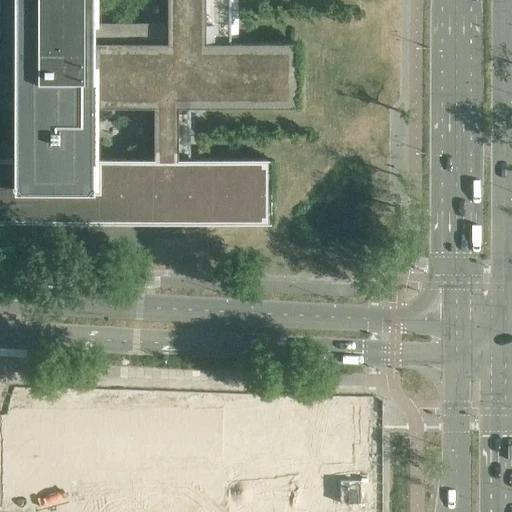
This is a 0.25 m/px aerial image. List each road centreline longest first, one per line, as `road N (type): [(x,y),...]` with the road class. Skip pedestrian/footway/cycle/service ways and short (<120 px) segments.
road 1 (tertiary): [(0,337),(456,361)]
road 2 (tertiary): [(456,321),(0,298)]
road 3 (secondary): [(507,323),(507,0)]
road 4 (secondary): [(456,0),(456,321)]
road 5 (secondary): [(456,361),(456,511)]
road 6 (secondary): [(506,511),(507,362)]
